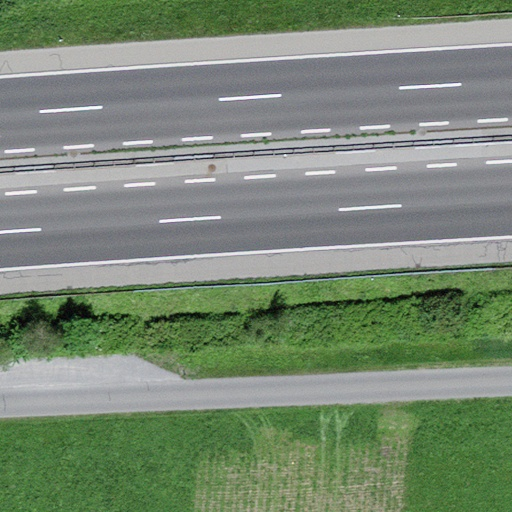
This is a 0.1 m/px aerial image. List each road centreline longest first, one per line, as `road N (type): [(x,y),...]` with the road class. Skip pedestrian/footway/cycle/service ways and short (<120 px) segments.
road 1 (motorway): [(0,236),(511,202)]
road 2 (motorway): [(511,80),(0,113)]
road 3 (track): [(511,382),(0,406)]
